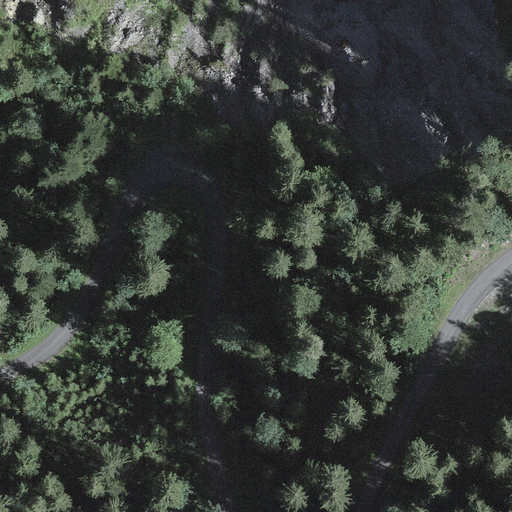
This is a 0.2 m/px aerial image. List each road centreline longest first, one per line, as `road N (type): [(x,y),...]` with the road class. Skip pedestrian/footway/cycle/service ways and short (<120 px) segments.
road 1 (unclassified): [(0,370),(61,328),(147,174),(169,164),(194,171),(218,235),(202,393),(230,511)]
road 2 (unclassified): [(363,511),(381,459),(447,341),(511,258)]
